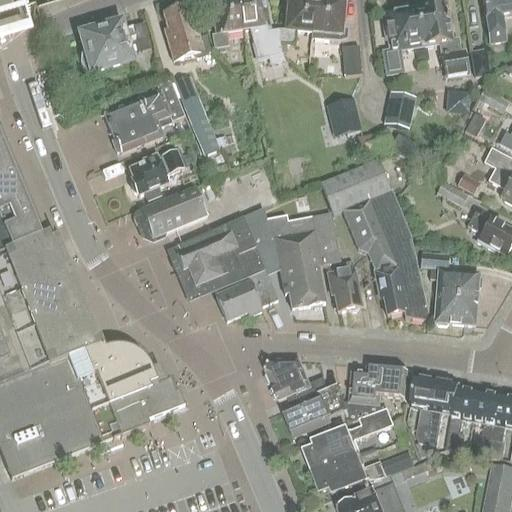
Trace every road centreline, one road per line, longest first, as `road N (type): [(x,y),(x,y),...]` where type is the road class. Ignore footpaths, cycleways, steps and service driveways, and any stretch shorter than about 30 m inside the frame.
road 1 (tertiary): [(207,360),(192,334),(99,263),(41,141),(9,41)]
road 2 (residential): [(498,366),(301,347),(256,347),(207,360)]
road 3 (tertiary): [(275,511),(207,360)]
road 4 (residential): [(9,41),(133,0)]
